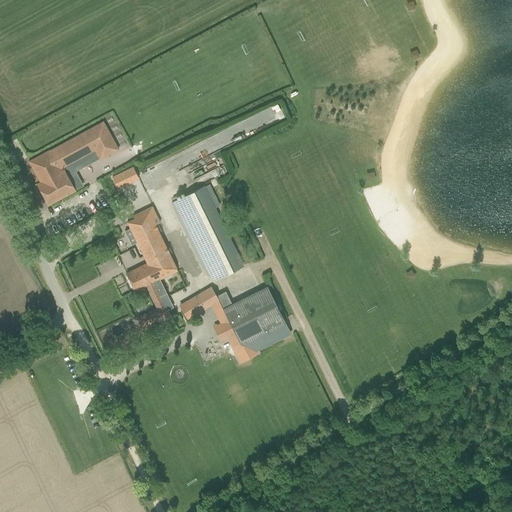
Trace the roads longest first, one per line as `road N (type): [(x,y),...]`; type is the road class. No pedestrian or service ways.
road 1 (track): [(203,511),(511,319)]
road 2 (track): [(59,319),(155,511)]
road 3 (unclassified): [(0,357),(59,319),(0,192)]
